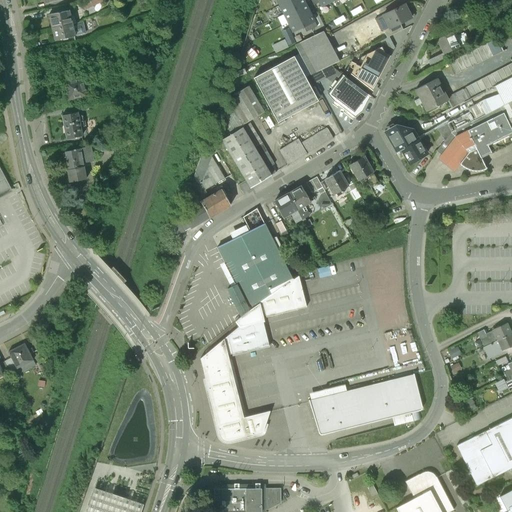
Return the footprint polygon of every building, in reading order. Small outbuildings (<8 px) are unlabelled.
[(101,0),(80,0),(84,9),(102,1),(101,0)] [(303,0),(290,0),(280,5),(284,14),(306,4),(303,0)] [(306,4),(284,14),(288,23),(310,12),(306,4)] [(404,4),(383,15),(389,28),(390,28),(400,23),(411,17),(404,4)] [(73,9),(49,14),(52,28),(73,24),(71,16),(74,15),(73,9)] [(310,12),(288,23),(293,32),(304,27),(314,21),(310,12)] [(314,21),(304,27),(306,32),(317,27),(314,21)] [(73,24),(52,28),(55,40),(82,34),(85,30),(84,25),(80,23),(73,24)] [(389,28),(383,30),(387,37),(389,36),(403,29),(400,23),(390,28),(389,28)] [(323,30),(295,44),(311,75),(331,65),(340,61),(323,30)] [(452,31),(437,39),(444,52),(444,53),(459,46),(459,45),(468,41),(464,34),(455,38),(452,31)] [(378,42),(381,47),(384,52),(389,55),(393,48),(395,47),(389,36),(387,37),(378,42)] [(272,44),(276,52),(288,46),(284,38),(272,44)] [(487,43),(449,61),(456,74),(493,55),(487,43)] [(360,67),(351,62),(346,70),(351,74),(366,85),(370,88),(373,83),(375,84),(390,56),(389,55),(384,52),(381,47),(366,54),(360,67)] [(444,52),(428,60),(431,67),(446,58),(444,53),(444,52)] [(294,56),(254,77),(279,122),(319,101),(294,56)] [(511,62),(465,87),(466,88),(471,97),(511,75),(511,62)] [(341,73),(331,65),(318,72),(333,84),(341,73)] [(343,74),(327,94),(334,101),(354,116),(362,110),(370,96),(363,91),(348,79),(343,74)] [(366,85),(351,74),(348,79),(363,91),(366,85)] [(85,77),(76,80),(75,76),(69,77),(70,81),(66,82),(70,99),(73,98),(73,101),(84,98),(82,88),(88,87),(85,77)] [(511,76),(494,85),(504,104),(509,102),(511,100),(511,76)] [(437,77),(415,89),(426,110),(448,99),(447,97),(437,77)] [(248,86),(228,98),(234,109),(244,125),(264,113),(248,86)] [(463,89),(447,97),(448,99),(453,107),(469,99),(468,99),(471,97),(466,88),(464,89),(463,89)] [(511,107),(509,102),(504,104),(500,106),(511,128),(511,107)] [(480,103),(468,108),(473,120),(485,114),(480,103)] [(473,120),(473,121),(476,126),(503,113),(500,106),(485,114),(473,120)] [(244,125),(234,109),(223,116),(233,133),(243,128),(245,126),(244,125)] [(77,113),(66,115),(70,140),(81,138),(77,113)] [(476,126),(468,130),(476,148),(480,157),(481,157),(511,142),(511,130),(503,113),(476,126)] [(473,121),(452,132),(445,140),(438,149),(442,153),(456,137),(468,130),(476,126),(473,121)] [(447,122),(438,128),(445,140),(452,132),(447,122)] [(263,144),(250,123),(245,126),(243,128),(255,149),(263,144)] [(396,125),(384,132),(396,152),(402,149),(419,139),(412,129),(396,125)] [(255,149),(243,128),(233,133),(222,140),(251,187),(271,175),(267,168),(255,149)] [(299,139),(280,151),(288,165),(333,138),(327,128),(301,144),(299,139)] [(468,130),(456,137),(442,153),(438,158),(454,171),(459,163),(468,152),(476,148),(468,130)] [(114,136),(101,139),(101,152),(116,151),(119,141),(119,136),(114,136)] [(419,139),(402,149),(410,163),(427,153),(419,139)] [(205,142),(193,186),(186,200),(190,207),(190,206),(193,210),(185,215),(186,217),(183,221),(188,230),(209,217),(201,202),(209,197),(205,190),(225,178),(212,156),(212,154),(205,142)] [(263,144),(255,149),(267,168),(272,165),(275,164),(263,144)] [(91,147),(66,152),(69,168),(68,169),(70,181),(87,178),(83,157),(92,155),(91,147)] [(476,148),(468,152),(459,163),(462,166),(465,168),(467,169),(469,170),(473,171),(477,171),(480,171),(483,170),(486,168),(481,157),(480,157),(476,148)] [(364,157),(349,165),(358,180),(359,179),(364,187),(369,184),(371,188),(379,183),(364,157)] [(272,165),(267,168),(271,175),(276,172),(272,165)] [(0,198),(13,191),(0,167),(0,198)] [(339,171),(325,179),(334,194),(336,193),(337,196),(343,192),(342,190),(348,186),(342,176),(339,171)] [(356,188),(347,172),(342,176),(348,186),(351,191),(356,188)] [(325,192),(317,177),(306,183),(312,193),(317,190),(320,195),(325,192)] [(301,186),(289,193),(302,219),(310,215),(307,210),(304,211),(301,206),(310,201),(301,186)] [(231,205),(222,189),(209,197),(201,202),(209,217),(231,205)] [(289,193),(275,201),(284,217),(292,212),(298,222),(302,219),(289,193)] [(257,208),(243,217),(250,231),(264,223),(264,224),(265,224),(257,209),(257,208)] [(281,221),(276,223),(281,234),(287,231),(281,221)] [(236,284),(250,310),(293,280),(282,258),(286,256),(276,237),(272,239),(265,224),(264,224),(264,223),(250,231),(242,234),(227,242),(217,247),(221,254),(236,284)] [(299,275),(250,310),(241,317),(236,321),(240,325),(224,338),(228,354),(269,346),(262,316),(266,315),(266,317),(306,307),(299,275)] [(250,310),(236,284),(232,287),(227,289),(230,293),(241,317),(250,310)] [(506,324),(484,334),(486,337),(480,340),(483,346),(511,334),(506,324)] [(483,346),(482,347),(487,358),(503,351),(502,350),(511,344),(511,336),(511,334),(483,346)] [(270,410),(244,417),(236,384),(228,354),(224,338),(200,358),(208,389),(219,434),(221,437),(223,440),(227,441),(230,441),(260,433),(262,432),(263,431),(270,410)] [(25,343),(9,351),(18,367),(33,359),(25,343)] [(505,356),(495,361),(497,366),(508,361),(505,356)] [(346,391),(330,395),(329,392),(323,394),(324,396),(311,400),(310,400),(309,399),(308,400),(311,409),(319,433),(320,434),(322,435),(379,420),(380,420),(392,417),(420,410),(421,410),(422,409),(422,407),(414,373),(413,373),(413,374),(346,391)] [(309,393),(311,400),(324,396),(323,394),(329,392),(330,395),(346,391),(345,384),(309,393)] [(471,395),(460,399),(465,412),(476,408),(471,395)] [(420,410),(392,417),(394,426),(422,418),(420,410)] [(511,417),(456,445),(476,486),(511,467),(511,417)] [(428,471),(425,471),(422,472),(419,474),(405,481),(414,498),(396,507),(398,511),(449,511),(454,509),(436,476),(435,474),(433,473),(430,471),(428,471)] [(377,493),(372,483),(367,485),(372,496),(377,493)] [(280,488),(260,488),(260,486),(255,487),(255,488),(239,488),(239,487),(234,487),(234,488),(214,489),(214,502),(214,511),(228,511),(229,511),(231,511),(261,511),(261,509),(268,509),(281,502),(280,488)] [(140,511),(143,504),(124,497),(125,497),(113,493),(113,494),(94,487),(85,511),(140,511)] [(511,511),(511,489),(500,496),(508,511),(511,511)]
